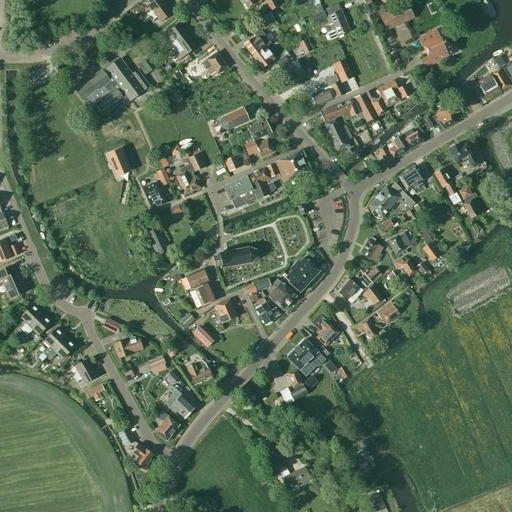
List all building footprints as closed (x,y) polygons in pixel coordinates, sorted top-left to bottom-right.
[(146,14),(149,17),(166,5),(162,0),(154,0),(148,5),(152,10),(146,14)] [(261,2),(260,0),(243,0),(248,9),(261,2)] [(265,0),(271,10),(278,6),(274,0),(265,0)] [(406,3),(380,15),(387,31),(414,18),(406,3)] [(166,5),(149,17),(152,21),(157,17),(161,22),(172,13),(166,5)] [(338,36),(350,31),(341,10),(329,16),(338,36)] [(326,18),(323,12),(311,18),(313,23),(326,18)] [(135,28),(144,22),(139,15),(130,21),(135,28)] [(254,56),(266,47),(261,39),(264,38),(264,35),(261,31),(263,29),(271,23),(265,15),(257,21),(260,26),(252,32),(255,36),(244,44),(254,56)] [(90,31),(91,22),(83,21),(82,30),(90,31)] [(168,40),(173,46),(187,36),(178,24),(161,37),(165,42),(168,40)] [(446,25),(419,38),(427,56),(421,59),(425,68),(445,59),(446,61),(449,62),(453,60),(453,57),(452,55),(459,52),(446,25)] [(150,44),(159,38),(156,34),(147,40),(150,44)] [(187,36),(173,46),(178,53),(175,55),(178,60),(195,47),(187,36)] [(311,51),(306,40),(299,43),(304,54),(311,51)] [(275,59),(266,47),(254,56),(263,68),(275,59)] [(388,54),(394,67),(400,64),(395,51),(388,54)] [(196,57),(192,52),(182,59),(186,64),(196,57)] [(217,73),(227,67),(217,52),(203,62),(211,73),(215,71),(217,73)] [(281,68),(290,62),(286,56),(276,62),(281,68)] [(191,70),(201,63),(197,57),(187,64),(191,70)] [(98,101),(107,113),(118,104),(120,107),(129,101),(130,101),(144,90),(149,86),(138,70),(132,74),(120,58),(106,69),(106,68),(102,71),(101,69),(74,89),(83,102),(87,99),(92,105),(98,101)] [(344,59),(333,64),(341,83),(353,78),(344,59)] [(304,74),(301,68),(297,60),(281,69),(286,76),(289,74),(295,71),(297,77),(304,74)] [(511,60),(502,66),(507,74),(511,82),(511,60)] [(500,68),(491,74),(499,86),(498,87),(500,90),(500,89),(501,90),(510,85),(500,68)] [(317,106),(344,94),(335,74),(325,79),(328,86),(324,89),(325,90),(312,96),(317,106)] [(487,99),(500,91),(500,90),(498,87),(490,74),(477,83),(487,99)] [(420,86),(417,79),(411,82),(415,89),(420,86)] [(405,84),(400,87),(396,89),(392,81),(377,89),(387,107),(402,99),(401,99),(410,94),(405,84)] [(468,100),(476,95),(468,83),(460,88),(468,100)] [(378,116),(388,111),(380,97),(375,100),(369,89),(364,92),(368,100),(369,99),(378,116)] [(368,125),(378,120),(364,92),(354,97),(362,112),(358,114),(361,121),(365,119),(368,125)] [(351,117),(358,113),(352,98),(320,111),(324,122),(349,112),(351,117)] [(221,134),(223,129),(223,128),(228,130),(249,121),(243,108),(223,117),(220,123),(211,128),(215,137),(221,134)] [(444,130),(456,122),(450,112),(447,108),(435,115),(438,120),(444,130)] [(352,124),(359,121),(356,114),(349,118),(352,124)] [(431,129),(437,126),(430,115),(424,119),(431,129)] [(349,131),(346,125),(340,128),(336,118),(325,124),(337,150),(348,145),(347,141),(352,139),(349,131)] [(254,140),(271,132),(266,121),(258,124),(257,123),(250,126),(251,128),(249,129),(254,140)] [(400,135),(406,145),(409,149),(422,141),(417,132),(414,133),(411,129),(400,135)] [(406,145),(401,136),(392,141),(395,146),(388,150),(393,159),(409,149),(406,145)] [(267,139),(255,145),(253,140),(243,145),(248,156),(259,151),(261,157),(273,152),(267,139)] [(472,168),(478,164),(473,155),(474,155),(466,141),(460,144),(459,143),(455,145),(454,144),(449,146),(450,147),(448,148),(457,164),(467,159),(472,168)] [(168,158),(177,154),(174,146),(164,150),(168,158)] [(388,154),(384,147),(378,151),(382,158),(388,154)] [(122,148),(108,153),(117,176),(131,170),(122,148)] [(275,164),(281,178),(283,183),(308,172),(299,151),(274,162),(275,164)] [(168,166),(163,154),(158,157),(163,168),(168,166)] [(181,161),(184,167),(179,169),(182,174),(175,177),(179,186),(181,185),(185,194),(200,187),(193,172),(194,171),(194,172),(204,168),(198,154),(188,159),(187,158),(181,161)] [(240,167),(235,157),(224,161),(229,172),(240,167)] [(266,185),(281,178),(275,164),(246,176),(247,177),(251,187),(256,185),(262,197),(269,194),(266,185)] [(421,181),(423,179),(415,166),(398,176),(407,190),(414,185),(416,189),(423,185),(421,181)] [(456,192),(442,168),(434,173),(442,187),(444,186),(450,195),(448,197),(454,207),(461,203),(455,192),(456,192)] [(170,183),(163,169),(156,173),(162,186),(170,183)] [(453,177),(456,183),(463,180),(461,174),(453,177)] [(235,209),(262,197),(256,185),(251,187),(247,177),(225,186),(231,200),(235,209)] [(153,209),(167,202),(157,181),(143,188),(153,209)] [(411,207),(414,203),(401,190),(394,183),(389,189),(386,186),(369,206),(374,210),(372,212),(374,216),(376,218),(380,219),(389,209),(394,213),(397,210),(398,212),(400,210),(401,212),(411,207)] [(479,213),(471,200),(476,197),(474,194),(472,195),(466,184),(461,187),(462,189),(458,191),(464,203),(463,204),(470,218),(479,213)] [(227,200),(218,201),(220,212),(229,210),(227,200)] [(420,218),(427,214),(420,203),(413,207),(420,218)] [(307,211),(303,204),(297,207),(301,215),(307,211)] [(179,205),(171,209),(173,216),(182,212),(179,205)] [(411,221),(417,217),(411,207),(405,211),(411,221)] [(383,231),(393,226),(389,220),(380,225),(383,231)] [(157,254),(168,250),(158,228),(148,233),(151,240),(147,242),(149,247),(153,245),(157,254)] [(420,235),(424,241),(431,236),(426,230),(420,235)] [(395,254),(410,246),(403,233),(388,241),(395,254)] [(15,235),(0,240),(0,254),(2,260),(19,254),(16,244),(9,247),(7,243),(16,239),(15,235)] [(430,237),(424,241),(423,241),(426,245),(432,241),(430,237)] [(379,253),(383,247),(368,239),(360,254),(374,261),(375,261),(377,263),(382,254),(379,253)] [(440,259),(444,256),(433,241),(423,248),(432,260),(438,256),(440,259)] [(218,256),(212,257),(214,267),(220,266),(220,268),(251,262),(257,257),(255,250),(248,248),(217,254),(218,256)] [(300,293),(320,271),(308,261),(304,258),(298,265),(296,263),(291,269),(292,270),(286,278),(289,281),(288,282),(300,293)] [(408,276),(416,271),(408,259),(403,262),(401,259),(395,263),(399,268),(402,266),(408,276)] [(416,267),(422,275),(428,270),(422,262),(416,267)] [(10,299),(27,291),(22,279),(23,278),(20,271),(15,273),(12,266),(0,270),(0,280),(2,279),(10,299)] [(381,275),(375,268),(366,276),(372,283),(381,275)] [(202,306),(216,300),(203,269),(185,277),(191,291),(195,289),(202,306)] [(270,287),(267,278),(254,283),(257,291),(270,287)] [(281,282),(280,282),(277,279),(272,284),(276,287),(268,296),(283,310),(296,296),(281,282)] [(355,298),(361,290),(349,280),(338,292),(351,303),(355,299),(355,298)] [(248,294),(256,290),(253,284),(245,288),(248,294)] [(374,304),(382,298),(372,285),(365,291),(371,298),(371,299),(374,304)] [(248,297),(251,303),(258,300),(255,294),(248,297)] [(223,322),(237,316),(230,299),(216,304),(223,322)] [(265,324),(275,319),(263,299),(254,304),(256,308),(265,324)] [(399,314),(390,302),(376,313),(381,319),(383,318),(387,323),(399,314)] [(20,329),(24,332),(42,313),(42,312),(41,313),(33,305),(33,304),(20,318),(26,323),(20,329)] [(330,320),(322,312),(312,323),(320,330),(322,328),(324,330),(317,338),(326,346),(339,332),(330,324),(328,322),(330,320)] [(42,313),(24,332),(27,335),(33,330),(38,335),(38,336),(51,322),(50,322),(42,313)] [(194,320),(189,314),(181,323),(186,328),(194,320)] [(204,314),(192,323),(194,327),(207,318),(204,314)] [(102,327),(114,333),(118,324),(107,318),(102,327)] [(387,346),(386,344),(377,333),(368,319),(360,324),(360,325),(356,327),(358,332),(363,329),(370,340),(376,336),(384,349),(387,346)] [(415,322),(409,320),(407,326),(413,328),(415,322)] [(216,340),(201,325),(192,334),(207,348),(216,340)] [(44,352),(48,356),(66,337),(65,337),(57,328),(58,328),(57,327),(43,341),(44,342),(45,341),(50,346),(44,352)] [(386,344),(394,338),(385,327),(377,333),(386,344)] [(22,334),(18,330),(12,336),(17,340),(22,334)] [(134,337),(132,338),(131,336),(122,339),(123,342),(113,345),(118,359),(130,355),(130,353),(142,349),(139,338),(135,339),(134,337)] [(66,337),(48,356),(49,357),(51,359),(57,353),(62,358),(62,359),(75,346),(74,346),(66,337)] [(324,358),(329,354),(322,346),(317,351),(305,339),(298,346),(297,345),(293,349),(294,350),(287,357),(305,376),(317,365),(318,366),(325,360),(324,358)] [(180,349),(174,341),(166,347),(171,355),(180,349)] [(43,353),(38,357),(42,361),(47,357),(43,353)] [(162,356),(147,362),(150,369),(151,369),(153,374),(166,369),(164,364),(165,363),(162,356)] [(72,375),(74,379),(92,369),(87,359),(74,366),(77,371),(72,375)] [(205,364),(200,360),(194,363),(187,367),(190,374),(194,383),(211,376),(208,367),(206,367),(205,364)] [(122,373),(127,380),(134,376),(130,368),(122,373)] [(92,369),(74,379),(76,382),(82,379),(85,384),(97,377),(92,369)] [(286,405),(307,394),(303,384),(297,369),(287,374),(293,388),(294,388),(295,390),(289,393),(287,388),(280,392),(282,396),(286,405)] [(178,379),(171,371),(165,377),(172,384),(178,379)] [(316,381),(312,376),(304,384),(309,389),(316,381)] [(104,391),(101,384),(84,393),(88,399),(104,391)] [(171,397),(164,404),(175,413),(176,412),(177,413),(177,412),(184,419),(195,407),(182,394),(181,395),(175,389),(170,396),(171,397)] [(290,412),(298,408),(295,402),(287,406),(290,412)] [(167,441),(179,425),(162,411),(157,417),(164,421),(155,432),(167,441)] [(126,446),(134,441),(128,429),(119,433),(126,446)] [(135,461),(145,469),(155,457),(139,444),(132,453),(138,457),(135,461)] [(287,490),(310,479),(305,467),(289,474),(285,466),(287,465),(280,451),(270,456),(276,470),(278,469),(282,478),(287,490)] [(375,511),(376,511),(385,508),(378,493),(369,497),(375,511)]
